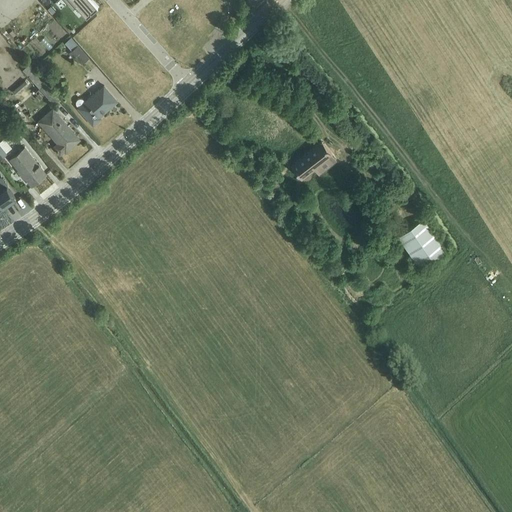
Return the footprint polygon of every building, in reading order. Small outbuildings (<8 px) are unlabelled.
[(64,0),(83,20),(97,8),(89,0),(64,0)] [(71,38),(65,43),(71,51),(69,53),(73,58),(76,56),(83,64),(89,59),(71,38)] [(29,65),(22,70),(28,77),(26,79),(36,90),(39,88),(54,105),(60,100),(29,65)] [(25,81),(12,91),(16,95),(29,85),(25,81)] [(76,102),(76,104),(77,106),(93,125),(101,119),(99,117),(117,102),(103,86),(85,102),(83,100),(82,99),(79,99),(77,100),(76,102)] [(52,109),(37,122),(57,144),(53,147),(60,155),(65,151),(66,152),(73,145),(72,143),(78,138),(52,109)] [(321,142),(291,165),(302,179),(314,170),(319,176),(337,162),(321,142)] [(23,147),(9,159),(32,187),(46,176),(23,147)] [(0,177),(0,205),(2,209),(16,200),(1,177),(0,177)] [(423,220),(398,238),(421,270),(446,251),(423,220)]
